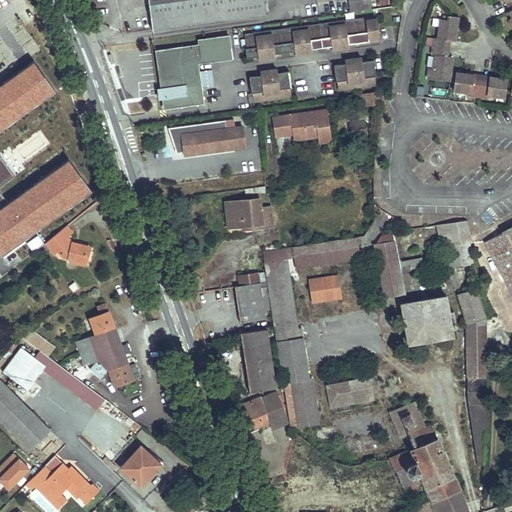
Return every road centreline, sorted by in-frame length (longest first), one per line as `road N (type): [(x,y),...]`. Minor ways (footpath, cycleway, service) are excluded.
road 1 (primary): [(64,0),(242,511)]
road 2 (residential): [(418,0),(399,90),(403,114),(511,133)]
road 3 (unknown): [(405,46),(246,65)]
